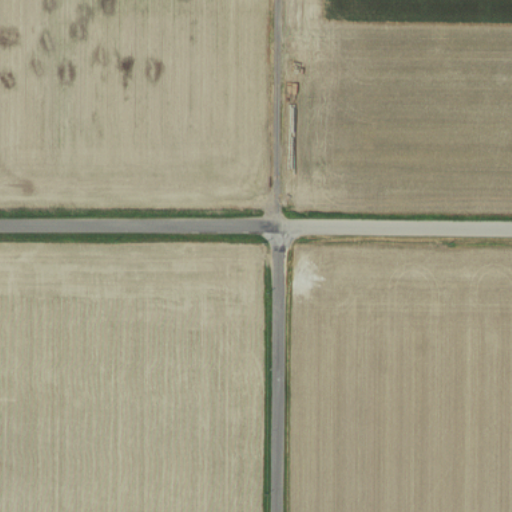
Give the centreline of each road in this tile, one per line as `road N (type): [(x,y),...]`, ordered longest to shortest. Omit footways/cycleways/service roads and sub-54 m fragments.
road 1 (residential): [(274,511),(277,226)]
road 2 (residential): [(277,226),(0,223)]
road 3 (residential): [(511,227),(277,226)]
